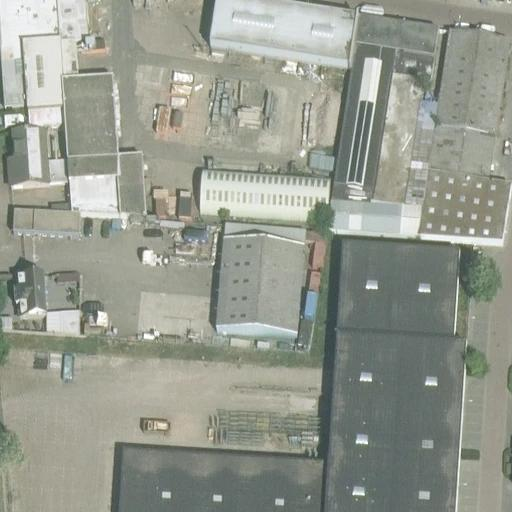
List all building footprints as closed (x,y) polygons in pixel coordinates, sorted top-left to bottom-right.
[(66,126),(69,162),(69,165),(118,160),(112,80),(78,83),(75,44),(89,43),(85,0),(0,0),(0,40),(3,84),(4,84),(6,110),(27,108),(28,114),(29,114),(65,111),(66,126)] [(161,8),(162,0),(140,0),(140,5),(161,8)] [(217,0),(210,49),(351,70),(359,20),(357,20),(357,22),(218,0),(217,0)] [(327,235),(400,241),(424,83),(431,84),(439,32),(360,20),(332,200),(327,235)] [(418,240),(443,242),(502,246),(511,188),(487,184),(507,63),(510,43),(451,34),(448,54),(418,240)] [(69,162),(66,126),(65,111),(29,114),(30,134),(14,135),(16,163),(19,163),(45,160),(45,164),(69,162)] [(142,159),(118,161),(120,181),(117,181),(120,220),(147,222),(142,159)] [(45,160),(19,163),(20,172),(10,173),(11,190),(49,187),(49,186),(69,185),(69,186),(70,186),(72,217),(80,218),(120,220),(117,181),(120,181),(118,161),(118,160),(69,165),(69,162),(45,164),(45,160)] [(200,215),(328,223),(331,180),(203,171),(200,215)] [(72,217),(15,214),(14,235),(79,239),(80,218),(72,217)] [(82,221),(81,235),(91,235),(91,231),(127,233),(127,223),(82,221)] [(223,243),(215,334),(298,341),(305,250),(223,243)] [(316,245),(312,269),(322,270),(326,247),(316,245)] [(343,250),(329,468),(326,511),(456,511),(467,348),(454,346),(460,257),(343,250)] [(44,279),(26,280),(17,280),(20,320),(46,318),(44,279)] [(105,298),(81,298),(81,334),(105,334),(105,298)] [(79,316),(61,316),(61,336),(79,337),(79,316)] [(326,511),(329,468),(124,455),(120,511),(326,511)]
